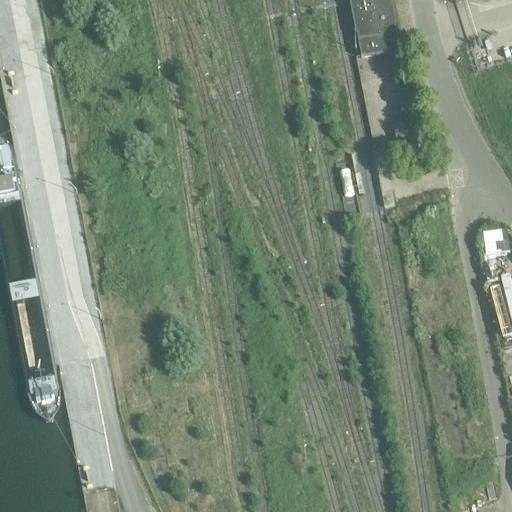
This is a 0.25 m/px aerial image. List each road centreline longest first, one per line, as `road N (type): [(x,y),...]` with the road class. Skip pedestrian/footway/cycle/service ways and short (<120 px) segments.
road 1 (residential): [(511,501),(459,237),(456,144)]
road 2 (unclassified): [(72,305),(14,0)]
road 3 (unclassified): [(138,511),(100,363),(72,305)]
road 4 (unclassified): [(72,305),(108,511)]
road 5 (residential): [(456,144),(433,0)]
